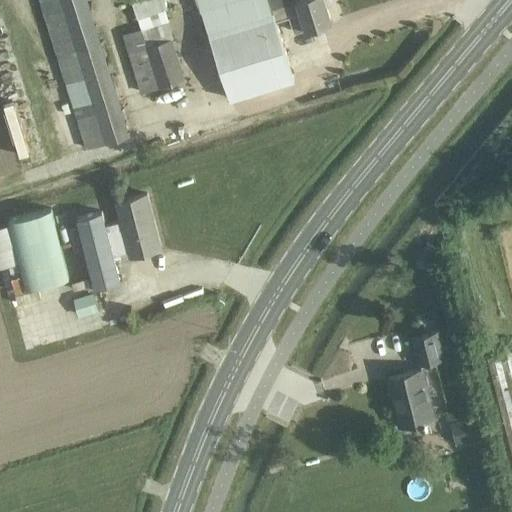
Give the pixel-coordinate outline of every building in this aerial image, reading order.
[(88,0),(39,0),(86,149),(131,134),(88,0)] [(296,80),(277,20),(289,16),(294,32),(306,29),(331,21),(324,0),(196,0),(200,11),(202,10),(230,101),(296,80)] [(185,79),(168,19),(140,27),(141,28),(121,34),(140,93),(185,79)] [(116,202),(124,229),(120,230),(117,222),(106,224),(103,210),(75,217),(93,287),(120,280),(114,255),(129,251),(130,256),(161,248),(147,194),(116,202)] [(10,218),(27,288),(69,278),(52,208),(10,218)] [(86,287),(72,291),(80,317),(98,311),(93,293),(88,295),(86,287)] [(439,330),(411,337),(417,366),(446,359),(445,356),(450,355),(448,345),(443,346),(439,330)] [(511,349),(488,356),(498,394),(511,450),(511,349)] [(424,367),(385,376),(389,392),(392,395),(394,394),(396,401),(393,402),(399,425),(436,417),(424,367)]
